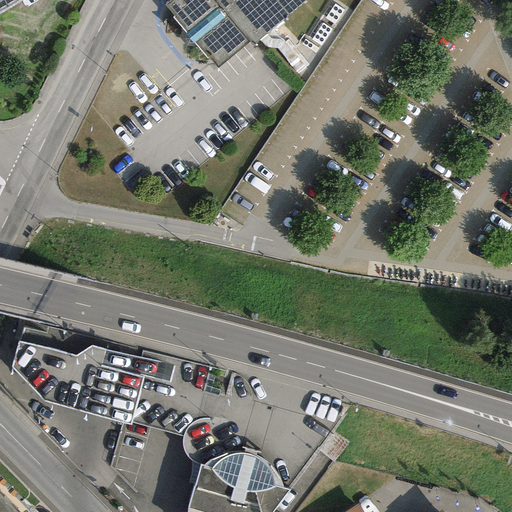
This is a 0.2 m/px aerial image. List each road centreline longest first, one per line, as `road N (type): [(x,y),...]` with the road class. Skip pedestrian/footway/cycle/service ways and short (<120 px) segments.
road 1 (secondary): [(0,286),(280,354),(511,424)]
road 2 (tertiary): [(113,0),(16,194)]
road 3 (unknown): [(280,354),(266,405),(248,418),(195,396)]
road 4 (tertiary): [(0,421),(87,511)]
